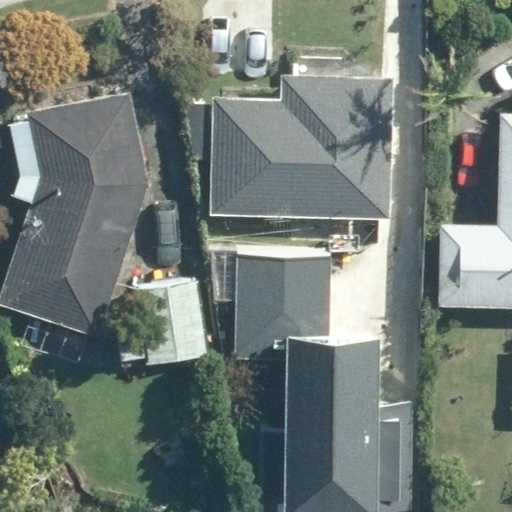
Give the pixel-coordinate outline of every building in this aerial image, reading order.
[(278,92),(213,89),(206,206),(387,216),(394,76),(280,70),(278,92)] [(126,84),(22,108),(37,174),(0,287),(0,299),(99,332),(148,179),(126,84)] [(511,108),(501,109),(498,220),(440,218),(438,303),(511,304),(511,108)] [(406,486),(410,305),(333,304),(334,231),(238,229),(236,321),(308,322),(305,484),(406,486)] [(197,275),(129,280),(132,315),(114,316),(118,364),(203,358),(197,275)]
